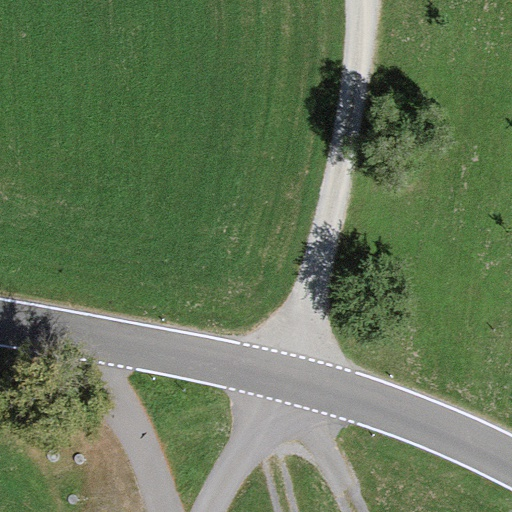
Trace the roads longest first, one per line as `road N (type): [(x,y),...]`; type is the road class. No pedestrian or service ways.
road 1 (track): [(370,0),(273,378)]
road 2 (tertiary): [(273,378),(0,325)]
road 3 (tertiary): [(511,461),(273,378)]
road 4 (unclassified): [(201,511),(273,378)]
